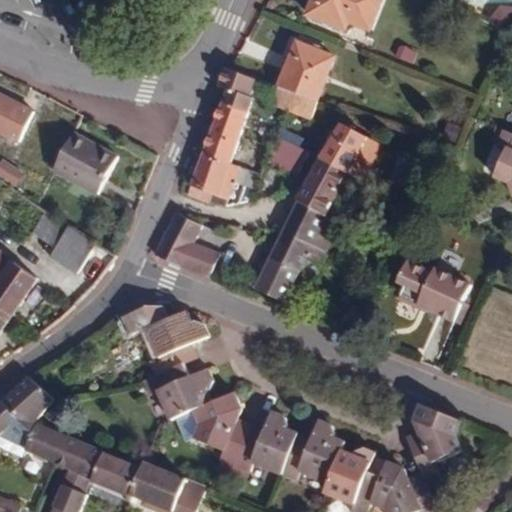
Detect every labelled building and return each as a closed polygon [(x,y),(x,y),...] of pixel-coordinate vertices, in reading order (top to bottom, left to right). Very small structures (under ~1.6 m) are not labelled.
[(315,0),(309,15),(346,30),(350,18),(360,23),(359,25),(371,30),(382,0),(315,0)] [(511,24),(511,8),(496,6),(494,22),(511,24)] [(298,42),(280,87),(294,92),(317,102),(335,57),(298,42)] [(287,110),(294,92),(280,87),(274,105),(287,110)] [(205,155),(231,164),(250,113),(241,110),(246,97),(229,90),(205,155)] [(317,102),(294,92),(287,110),(313,120),(320,103),(317,102)] [(34,112),(0,95),(0,132),(20,142),(34,112)] [(321,158),(351,170),(368,133),(339,122),(335,130),(330,141),(321,158)] [(330,141),(335,130),(328,126),(323,138),(330,141)] [(511,136),(497,130),(491,144),(500,147),(489,174),(503,180),(511,199),(511,136)] [(88,140),(75,133),(72,140),(85,146),(88,140)] [(382,139),(368,133),(351,170),(363,176),(382,139)] [(297,176),(310,153),(276,138),(267,164),(297,176)] [(118,157),(88,140),(85,146),(72,140),(54,171),(98,195),(118,157)] [(241,168),(231,164),(205,155),(189,193),(228,206),(241,168)] [(329,214),(334,205),(351,170),(321,158),(300,202),(329,214)] [(262,176),(252,172),(245,186),(257,190),(262,176)] [(329,214),(300,202),(297,210),(257,290),(286,303),(308,256),(329,214)] [(329,214),(346,221),(357,226),(361,216),(334,205),(329,214)] [(179,213),(157,255),(182,266),(193,238),(219,250),(226,235),(179,213)] [(338,239),(346,221),(329,214),(308,256),(322,263),(334,237),(338,239)] [(77,275),(98,243),(71,227),(51,252),(77,275)] [(0,336),(39,279),(0,253),(0,336)] [(430,268),(428,273),(409,266),(392,302),(418,313),(420,308),(447,321),(464,283),(430,268)] [(155,378),(185,365),(195,361),(189,346),(207,338),(203,326),(193,321),(189,323),(186,311),(145,329),(158,358),(149,362),(155,378)] [(169,420),(192,410),(210,403),(205,392),(212,389),(214,382),(210,371),(190,380),(185,365),(155,378),(144,381),(150,397),(159,394),(169,420)] [(90,478),(94,480),(105,453),(39,427),(43,420),(38,418),(55,399),(31,378),(6,399),(0,403),(0,434),(14,422),(34,432),(19,466),(29,471),(35,455),(71,469),(90,478)] [(210,403),(192,410),(200,429),(193,442),(219,452),(215,461),(232,467),(248,427),(233,421),(239,405),(234,392),(210,403)] [(419,470),(422,480),(437,473),(434,464),(462,453),(454,433),(460,421),(424,406),(416,426),(419,434),(407,438),(419,470)] [(280,477),(296,436),(283,431),(286,426),(280,418),(270,414),(263,433),(248,427),(232,467),(246,473),(250,464),(280,477)] [(296,436),(280,477),(294,483),(298,471),(327,484),(339,451),(343,443),(327,437),(329,432),(327,425),(319,423),(312,443),(296,436)] [(105,453),(94,480),(154,511),(203,511),(215,489),(116,449),(113,456),(105,453)] [(351,457),(339,451),(327,484),(324,492),(351,504),(347,511),(348,511),(365,511),(370,501),(380,478),(365,472),(373,454),(363,449),(353,452),(351,457)] [(387,459),(380,478),(370,501),(385,507),(387,511),(417,511),(421,511),(434,511),(422,480),(419,470),(408,475),(405,466),(387,459)] [(84,492),(90,478),(71,469),(65,484),(84,492)] [(84,492),(65,484),(53,511),(80,511),(88,493),(84,492)] [(0,511),(19,511),(22,506),(0,497),(0,511)]
